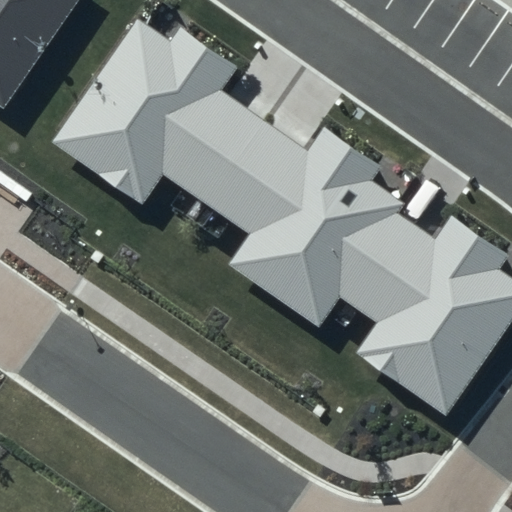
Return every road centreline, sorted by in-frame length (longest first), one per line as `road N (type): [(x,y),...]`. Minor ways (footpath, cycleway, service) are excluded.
road 1 (residential): [(301,511),(0,308)]
road 2 (residential): [(343,0),(511,106)]
road 3 (residential): [(511,373),(409,511)]
